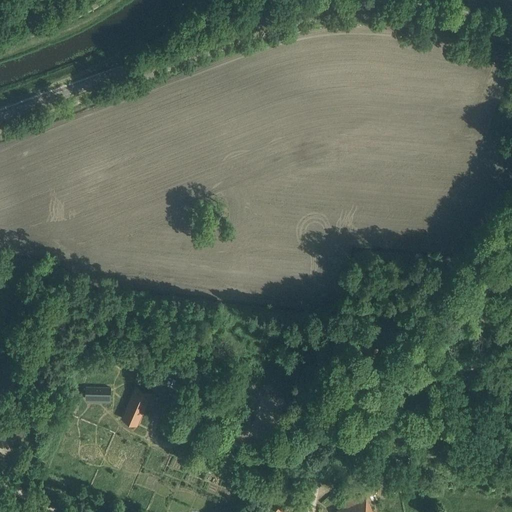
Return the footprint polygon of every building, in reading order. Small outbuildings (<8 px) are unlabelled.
[(184,372),(166,364),(164,369),(183,376),(184,372)] [(122,414),(122,415),(138,421),(136,420),(150,388),(152,388),(136,381),(135,382),(137,382),(124,415),(122,414)] [(86,398),(89,398),(111,399),(111,388),(101,388),(101,387),(96,387),(96,388),(86,387),(86,396),(86,398)] [(263,400),(246,434),(262,441),(278,408),(263,400)] [(26,421),(17,417),(9,435),(18,440),(26,421)] [(334,511),(333,511),(372,511),(366,497),(334,511)]
